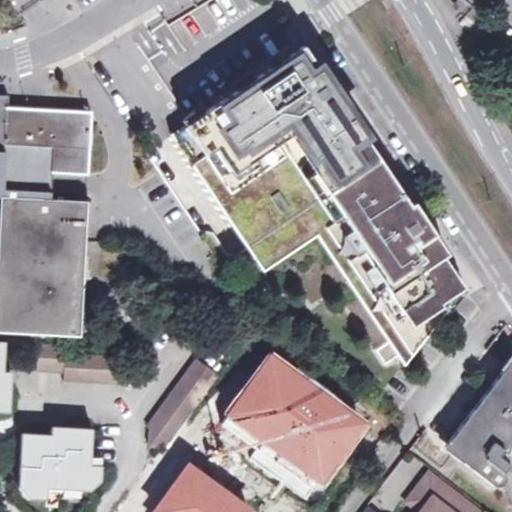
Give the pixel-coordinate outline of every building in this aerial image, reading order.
[(403,366),(465,290),(444,258),(447,256),(413,204),(410,206),(344,107),(348,105),(332,80),(328,83),(320,70),(309,77),(294,54),(198,115),(171,132),(264,270),(316,235),(403,366)] [(0,152),(6,153),(8,114),(9,108),(10,97),(3,97),(0,96),(0,152)] [(6,153),(5,167),(54,170),(88,172),(92,113),(22,109),(22,115),(8,114),(6,153)] [(54,185),(54,170),(5,167),(3,200),(53,202),(54,185)] [(53,202),(3,200),(1,200),(0,223),(0,330),(81,334),(87,204),(53,202)] [(0,414),(10,415),(11,386),(4,385),(4,373),(4,345),(0,344),(0,414)] [(123,387),(124,360),(67,356),(68,349),(42,347),(40,373),(65,375),(65,383),(123,387)] [(270,355),(223,425),(318,489),(365,420),(270,355)] [(511,364),(510,362),(448,443),(466,456),(461,463),(492,487),(495,488),(498,488),(500,487),(501,486),(503,485),(504,483),(505,482),(504,477),(503,475),(502,474),(508,466),(498,458),(502,452),(507,456),(508,451),(511,443),(511,442),(511,364)] [(166,452),(207,396),(220,379),(199,363),(149,429),(153,433),(152,450),(166,452)] [(12,374),(4,373),(4,385),(11,386),(12,374)] [(48,492),(89,495),(101,482),(102,468),(92,468),(92,460),(94,433),(65,430),(64,439),(55,438),(22,436),(19,492),(29,503),(47,503),(48,492)] [(55,438),(64,439),(65,430),(55,430),(55,438)] [(92,460),(92,468),(102,468),(102,461),(92,460)] [(249,511),(251,510),(186,462),(147,511),(249,511)] [(469,511),(426,477),(408,499),(422,510),(419,511),(469,511)] [(403,506),(409,511),(419,511),(422,510),(408,499),(403,506)]
